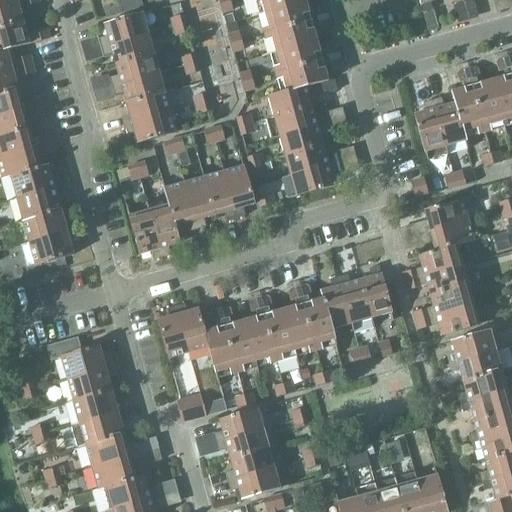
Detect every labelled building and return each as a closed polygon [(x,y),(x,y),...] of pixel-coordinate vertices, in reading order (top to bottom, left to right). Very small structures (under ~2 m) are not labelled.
[(0,28),(23,22),(19,9),(40,3),(38,0),(15,0),(0,4),(0,28)] [(304,0),(254,0),(259,16),(305,3),(304,0)] [(437,0),(419,0),(423,13),(433,10),(430,2),(437,0)] [(230,3),(220,6),(222,15),(233,12),(230,3)] [(305,3),(259,16),(264,35),(311,22),(305,3)] [(120,5),(104,10),(106,18),(122,13),(120,5)] [(314,10),(317,18),(328,15),(326,10),(323,8),(314,10)] [(99,39),(102,48),(148,35),(142,15),(104,25),(108,37),(99,39)] [(232,15),(223,18),(225,26),(235,23),(232,15)] [(173,28),(187,24),(184,16),(171,19),(173,28)] [(329,20),(318,23),(320,31),(329,29),(331,25),(329,20)] [(7,51),(50,39),(47,30),(26,35),(23,22),(0,28),(0,52),(7,51)] [(311,22),(264,35),(270,55),(316,42),(311,22)] [(187,24),(173,28),(176,37),(189,33),(187,24)] [(231,45),(241,42),(239,33),(228,36),(231,45)] [(148,35),(102,48),(104,57),(113,55),(116,65),(154,55),(148,35)] [(241,42),(231,45),(233,54),(244,51),(241,42)] [(316,42),(270,55),(276,75),(322,62),(316,42)] [(325,49),(328,57),(339,54),(337,49),(334,47),(325,49)] [(0,52),(0,74),(33,65),(30,56),(10,62),(7,51),(0,52)] [(154,55),(116,65),(119,76),(110,79),(113,87),(159,74),(154,55)] [(184,67),(198,64),(195,55),(182,59),(184,67)] [(340,59),(329,62),(331,70),(340,68),(342,64),(340,59)] [(498,61),(496,64),(499,73),(507,71),(503,59),(498,61)] [(315,85),(315,86),(328,82),(322,62),(276,75),(281,94),(281,95),(315,85)] [(198,64),(184,67),(187,76),(200,72),(198,64)] [(33,65),(0,74),(0,95),(18,90),(15,80),(35,74),(33,65)] [(474,67),(469,69),(472,80),(480,78),(478,69),(474,67)] [(459,72),(457,75),(459,84),(467,82),(464,70),(459,72)] [(242,84),(252,81),(250,73),(239,76),(242,84)] [(159,74),(113,87),(115,96),(124,94),(127,105),(165,94),(159,74)] [(491,82),(504,128),(511,126),(511,79),(511,76),(491,82)] [(252,81),(242,84),(244,93),(255,90),(252,81)] [(472,87),(485,134),(504,128),(491,82),(472,87)] [(274,118),(312,108),(309,97),(317,94),(315,86),(315,85),(281,95),(281,94),(268,98),(274,118)] [(472,87),(451,93),(454,104),(455,104),(465,139),(485,134),(472,87)] [(18,90),(0,95),(0,116),(44,104),(41,95),(21,101),(18,90)] [(165,94),(127,105),(130,116),(121,118),(124,127),(170,114),(165,94)] [(195,107),(209,103),(206,94),(193,98),(195,107)] [(446,148),(448,155),(468,150),(465,139),(455,104),(454,104),(444,107),(441,99),(433,101),(446,148)] [(433,101),(424,104),(426,112),(414,115),(425,153),(446,148),(433,101)] [(209,103),(195,107),(198,115),(211,112),(209,103)] [(0,137),(29,130),(26,119),(46,113),(44,104),(0,116),(0,137)] [(312,108),(274,118),(266,120),(272,140),(279,138),(326,125),(323,116),(315,118),(312,108)] [(170,114),(124,127),(126,136),(135,133),(138,145),(176,134),(170,114)] [(239,128),(252,124),(250,115),(237,119),(239,128)] [(252,124),(239,128),(242,137),(255,133),(252,124)] [(279,138),(285,158),(323,147),(320,136),(328,134),(326,125),(279,138)] [(212,130),(215,143),(224,141),(221,128),(212,130)] [(0,159),(55,143),(52,135),(32,140),(29,130),(0,137),(0,159)] [(215,143),(212,130),(203,132),(207,146),(215,143)] [(172,141),(176,154),(185,152),(181,138),(172,141)] [(176,154),(172,141),(164,143),(167,157),(176,154)] [(57,152),(55,143),(0,159),(0,174),(2,180),(10,178),(40,169),(37,158),(57,152)] [(285,158),(290,177),(337,164),(334,155),(326,158),(323,147),(285,158)] [(491,155),(494,165),(502,163),(499,152),(491,155)] [(186,153),(178,156),(181,167),(190,165),(186,153)] [(250,167),(263,163),(261,155),(248,158),(250,167)] [(494,165),(491,155),(482,157),(485,168),(494,165)] [(136,165),(140,179),(149,176),(145,163),(136,165)] [(263,163),(250,167),(253,176),(266,172),(263,163)] [(337,164),(290,177),(296,198),(334,187),(331,175),(339,173),(337,164)] [(140,179),(136,165),(127,168),(131,181),(140,179)] [(10,178),(17,200),(63,187),(60,178),(52,180),(48,166),(40,169),(10,178)] [(244,167),(224,173),(237,219),(245,217),(243,208),(255,205),(244,167)] [(453,175),(457,188),(466,185),(462,172),(453,175)] [(228,222),(237,219),(224,173),(204,178),(215,216),(225,213),(228,222)] [(457,188),(453,175),(444,177),(448,190),(457,188)] [(204,219),(215,216),(204,178),(184,184),(197,230),(206,228),(204,219)] [(428,194),(424,180),(411,183),(415,198),(428,194)] [(189,233),(197,230),(184,184),(164,189),(168,206),(169,206),(175,227),(176,227),(186,224),(189,233)] [(63,187),(17,200),(23,222),(61,211),(57,198),(65,196),(63,187)] [(14,190),(0,190),(0,208),(14,208),(14,190)] [(471,190),(460,193),(463,201),(473,198),(471,190)] [(272,194),(259,198),(261,207),(275,204),(272,194)] [(501,212),(511,209),(511,199),(499,204),(501,212)] [(428,224),(419,226),(422,235),(468,222),(463,201),(424,212),(428,224)] [(176,227),(175,227),(169,206),(168,206),(149,212),(162,258),(171,256),(169,247),(180,244),(176,227)] [(511,209),(501,212),(504,221),(511,218),(511,209)] [(29,244),(75,231),(73,222),(64,224),(61,211),(23,222),(29,244)] [(149,212),(129,217),(139,256),(151,252),(153,261),(162,258),(149,212)] [(474,242),(468,222),(422,235),(424,243),(433,241),(436,252),(457,246),(457,247),(474,242)] [(26,269),(73,256),(69,242),(78,240),(75,231),(29,244),(19,247),(26,269)] [(507,232),(494,236),(498,251),(511,247),(507,232)] [(463,266),(457,247),(457,246),(436,252),(419,257),(422,268),(402,274),(404,283),(463,266)] [(463,266),(404,283),(407,292),(427,286),(430,297),(468,286),(463,266)] [(371,278),(361,281),(371,319),(392,314),(379,267),(369,270),(371,278)] [(352,325),(371,319),(361,281),(350,284),(347,276),(339,278),(352,325)] [(332,330),(352,325),(339,278),(330,281),(332,289),(320,292),(323,300),(332,330)] [(306,285),(301,287),(304,298),(312,296),(309,287),(306,285)] [(474,306),(468,286),(430,297),(433,307),(413,313),(415,322),(474,306)] [(291,290),(289,293),(291,302),(299,300),(296,288),(291,290)] [(266,297),(261,298),(265,310),(273,307),(270,299),(266,297)] [(251,301),(249,304),(252,313),(260,311),(256,300),(251,301)] [(316,352),(337,347),(332,330),(323,300),(303,306),(316,352)] [(208,349),(209,349),(205,333),(199,310),(187,314),(185,305),(176,308),(189,354),(208,349)] [(283,311),(296,358),(316,352),(303,306),(283,311)] [(479,326),(474,306),(415,322),(418,331),(438,325),(441,337),(479,326)] [(176,308),(167,310),(169,319),(158,322),(168,360),(189,354),(176,308)] [(227,308),(222,309),(225,321),(233,318),(231,310),(227,308)] [(212,312),(210,316),(212,324),(220,322),(217,311),(212,312)] [(264,317),(277,363),(296,358),(283,311),(264,317)] [(244,322),(257,369),(277,363),(264,317),(244,322)] [(224,328),(237,374),(257,369),(244,322),(224,328)] [(208,349),(217,380),(237,374),(224,328),(205,333),(209,349),(208,349)] [(455,354),(447,356),(449,365),(496,352),(490,331),(452,342),(455,354)] [(61,358),(67,380),(114,367),(111,359),(103,361),(99,347),(81,352),(78,339),(47,347),(51,361),(61,358)] [(388,342),(378,345),(382,358),(392,355),(388,342)] [(359,350),(362,363),(371,361),(368,347),(359,350)] [(362,363),(359,350),(350,352),(354,366),(362,363)] [(460,371),(463,382),(501,372),(496,352),(449,365),(452,374),(460,371)] [(114,367),(67,380),(73,402),(111,392),(108,379),(116,376),(114,367)] [(308,370),(301,372),(303,380),(310,378),(308,370)] [(322,374),(325,385),(334,383),(331,372),(322,374)] [(507,391),(501,372),(463,382),(466,393),(458,395),(460,404),(507,391)] [(325,385),(322,374),(313,377),(316,388),(325,385)] [(18,385),(21,393),(34,390),(31,381),(18,385)] [(283,386),(285,396),(294,394),(291,383),(283,386)] [(285,396),(283,386),(274,388),(277,399),(285,396)] [(36,398),(34,390),(21,393),(23,402),(36,398)] [(511,411),(511,410),(507,391),(460,404),(463,413),(471,411),(474,422),(511,411)] [(73,402),(66,405),(72,427),(126,411),(123,402),(115,405),(111,392),(73,402)] [(243,397),(246,407),(255,405),(252,394),(243,397)] [(180,413),(203,407),(200,396),(177,402),(180,413)] [(246,407),(243,397),(234,399),(237,410),(246,407)] [(222,401),(213,403),(216,411),(225,409),(222,401)] [(203,407),(180,413),(183,424),(206,418),(203,407)] [(293,422),(307,418),(304,409),(291,413),(293,422)] [(214,434),(217,443),(263,430),(258,410),(219,420),(223,432),(214,434)] [(72,427),(78,448),(85,446),(124,436),(120,422),(128,420),(126,411),(72,427)] [(469,435),(471,444),(511,432),(511,411),(474,422),(477,432),(469,435)] [(307,418),(293,422),(296,431),(309,427),(307,418)] [(31,429),(33,437),(46,434),(44,425),(31,429)] [(269,450),(263,430),(217,443),(219,452),(228,450),(231,461),(269,450)] [(482,450),(485,461),(511,453),(511,432),(471,444),(474,452),(482,450)] [(49,442),(46,434),(33,437),(35,446),(49,442)] [(124,436),(85,446),(92,468),(138,455),(136,446),(127,449),(124,436)] [(398,442),(386,446),(388,453),(400,449),(398,442)] [(304,461),(318,457),(315,448),(302,452),(304,461)] [(365,448),(344,454),(346,462),(367,455),(365,448)] [(274,469),(269,450),(231,461),(234,471),(225,474),(228,483),(274,469)] [(511,474),(511,453),(485,461),(488,472),(480,474),(482,483),(511,474)] [(342,454),(328,458),(330,467),(344,462),(342,454)] [(107,489),(106,488),(136,480),(136,479),(132,466),(141,464),(138,455),(92,468),(98,491),(107,489)] [(318,457),(304,461),(307,469),(320,466),(318,457)] [(377,464),(370,466),(371,467),(373,475),(379,473),(377,464)] [(43,472),(45,481),(59,477),(56,469),(43,472)] [(274,469),(228,483),(230,491),(239,489),(242,501),(280,490),(274,469)] [(425,511),(416,482),(414,473),(394,479),(397,487),(403,511),(425,511)] [(493,489),(496,501),(499,501),(510,498),(511,497),(511,474),(482,483),(485,492),(493,489)] [(447,511),(437,476),(416,482),(425,511),(447,511)] [(61,486),(59,477),(45,481),(48,490),(61,486)] [(106,488),(107,489),(113,511),(159,498),(156,489),(148,491),(144,477),(136,479),(136,480),(106,488)] [(394,479),(375,484),(382,511),(403,511),(397,487),(394,479)] [(382,511),(375,484),(355,490),(358,498),(361,511),(382,511)] [(311,487),(315,500),(324,498),(320,485),(311,487)] [(315,500),(311,487),(303,490),(306,503),(315,500)] [(272,498),(276,511),(285,509),(281,496),(272,498)] [(159,498),(113,511),(154,511),(153,509),(161,506),(159,498)] [(273,511),(276,511),(272,498),(263,500),(266,511),(273,511)] [(337,504),(339,511),(361,511),(358,498),(337,504)] [(511,511),(511,504),(510,498),(499,501),(502,511),(511,511)] [(496,501),(488,503),(490,511),(502,511),(499,501),(496,501)]
